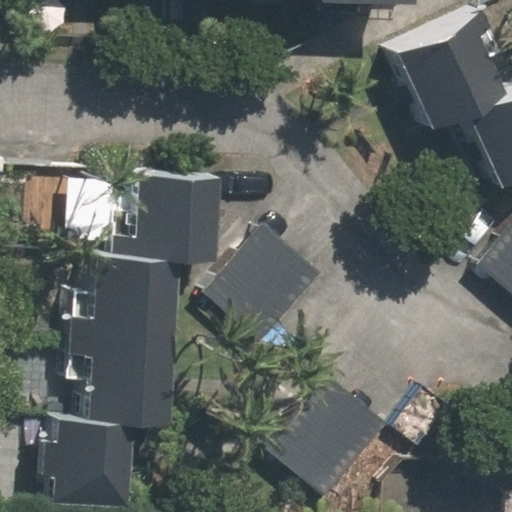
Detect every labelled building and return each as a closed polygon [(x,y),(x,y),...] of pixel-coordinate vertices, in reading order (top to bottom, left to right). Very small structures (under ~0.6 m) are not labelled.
[(443,106),(498,80),(464,5),(370,47),(403,123),(443,106)] [(498,80),(443,106),(476,180),(511,164),(511,85),(508,76),(498,80)] [(102,239),(102,242),(147,244),(184,246),(187,163),(105,160),(102,239)] [(511,189),(457,255),(511,300),(511,189)] [(183,283),(243,333),(301,263),(242,213),(183,283)] [(147,244),(102,242),(60,239),(56,322),(143,327),(147,244)] [(139,409),(143,327),(56,322),(53,405),(96,407),(139,409)] [(371,417),(307,365),(247,439),(310,491),(371,417)] [(96,407),(53,405),(23,403),(19,487),(93,490),(96,407)] [(511,511),(511,483),(492,482),(490,511),(511,511)]
